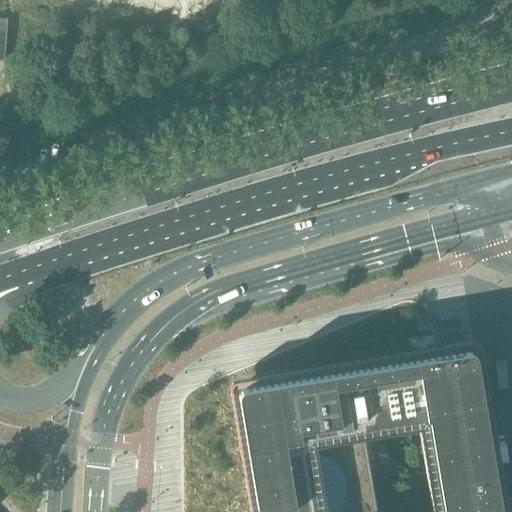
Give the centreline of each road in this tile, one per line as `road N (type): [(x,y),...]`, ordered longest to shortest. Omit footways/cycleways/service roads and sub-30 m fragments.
road 1 (secondary): [(95,511),(108,407),(135,358),(186,306),(502,209)]
road 2 (unclassified): [(0,181),(511,23)]
road 3 (primary): [(511,88),(287,143),(0,232)]
road 4 (primary): [(6,276),(511,124)]
road 5 (secondary): [(493,179),(181,276),(128,313),(100,348)]
road 6 (secondary): [(100,348),(65,439),(58,511)]
road 7 (primary): [(100,348),(48,396),(26,401),(0,392)]
